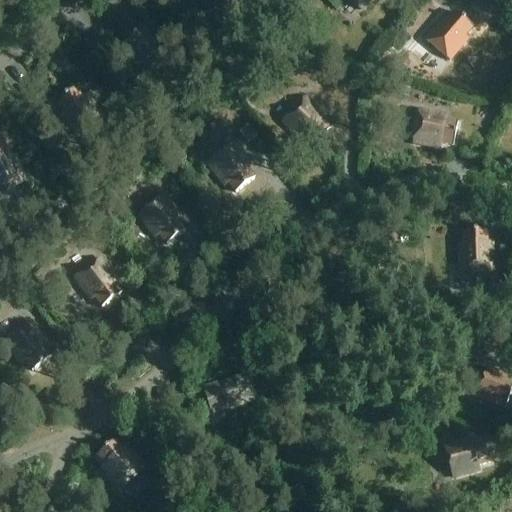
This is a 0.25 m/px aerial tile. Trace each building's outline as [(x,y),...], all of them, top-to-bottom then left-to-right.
[(199,0),(209,13),(226,0),(199,0)] [(347,0),(361,12),(371,0),(347,0)] [(198,15),(191,5),(176,15),(184,25),(198,15)] [(463,39),(472,29),(454,14),(440,31),(437,28),(425,42),(449,62),(467,41),(463,39)] [(151,40),(143,30),(125,45),(139,62),(135,64),(147,78),(171,59),(154,38),(151,40)] [(395,64),(384,55),(377,64),(387,73),(395,64)] [(122,80),(115,85),(124,97),(131,93),(122,80)] [(78,138),(102,119),(85,98),(82,100),(74,90),(56,105),(70,122),(67,124),(78,138)] [(315,147),(331,130),(315,115),(317,112),(304,100),(283,123),(303,141),(305,138),(315,147)] [(453,147),(457,125),(436,120),(436,116),(419,113),(413,144),(439,149),(440,145),(453,147)] [(255,138),(246,126),(238,133),(246,145),(255,138)] [(235,195),(254,181),(240,163),(243,161),(232,146),(208,165),(224,187),(227,184),(235,195)] [(0,194),(24,183),(13,158),(9,160),(4,148),(0,149),(0,194)] [(166,246),(185,232),(171,215),(175,212),(164,198),(139,217),(155,238),(158,236),(166,246)] [(114,217),(107,205),(93,212),(99,224),(114,217)] [(487,255),(486,233),(463,234),(463,247),(459,247),(460,274),(491,273),(491,255),(487,255)] [(102,309),(120,296),(107,278),(110,276),(99,261),(74,280),(91,301),(94,299),(102,309)] [(38,290),(53,278),(44,267),(29,278),(38,290)] [(32,373),(50,359),(37,342),(40,339),(29,325),(4,344),(21,365),(24,363),(32,373)] [(475,346),(469,360),(482,365),(488,351),(475,346)] [(504,410),(511,389),(511,379),(487,369),(475,398),(504,410)] [(211,413),(239,405),(231,383),(204,391),(211,413)] [(120,490),(143,469),(125,449),(122,452),(114,442),(97,457),(111,474),(108,477),(120,490)] [(490,464),(484,442),(462,448),(461,444),(444,449),(452,479),(478,472),(477,468),(490,464)] [(98,491),(93,496),(101,505),(107,500),(98,491)]
